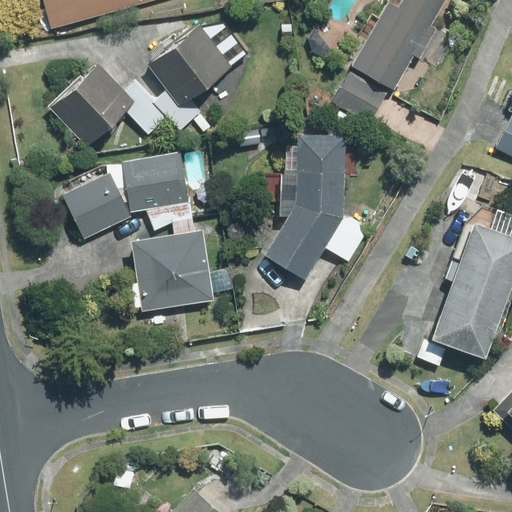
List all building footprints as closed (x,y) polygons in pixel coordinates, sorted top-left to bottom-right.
[(37,0),(46,30),(154,0),(37,0)] [(384,91),(390,94),(410,56),(417,59),(433,29),(426,25),(439,0),(382,0),(332,97),(370,118),(384,91)] [(83,147),(122,110),(145,134),(162,119),(177,134),(205,108),(192,95),(227,62),(192,25),(147,67),(166,88),(151,102),(134,84),(124,93),(95,62),(46,108),(83,147)] [(306,281),(324,249),(347,262),(365,229),(341,217),(342,126),(290,125),(290,203),(260,256),(306,281)] [(511,131),(502,126),(493,145),(511,154),(511,131)] [(183,203),(177,152),(118,160),(124,210),(183,203)] [(126,218),(104,175),(57,199),(79,242),(126,218)] [(476,360),(511,270),(511,215),(491,207),(481,231),(467,226),(415,355),(438,364),(445,347),(476,360)] [(194,231),(126,242),(138,311),(206,300),(194,231)] [(511,432),(510,435),(511,437),(511,386),(490,407),(511,430),(511,432)] [(210,511),(184,490),(166,511),(210,511)]
